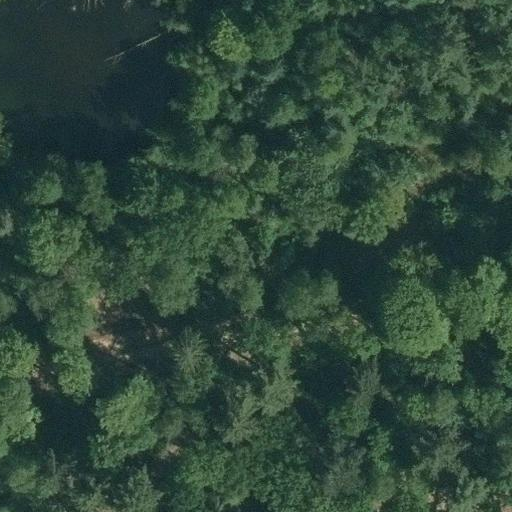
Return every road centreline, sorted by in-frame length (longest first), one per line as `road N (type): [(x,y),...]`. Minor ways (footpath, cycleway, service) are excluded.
road 1 (track): [(218,346),(511,294)]
road 2 (track): [(0,379),(218,346)]
